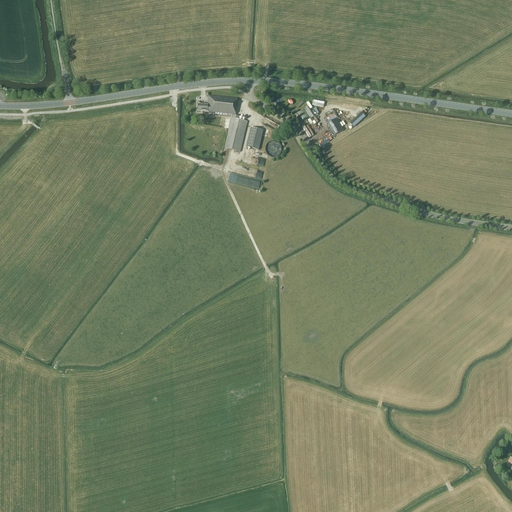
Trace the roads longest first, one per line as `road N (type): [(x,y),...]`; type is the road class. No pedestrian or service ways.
road 1 (unclassified): [(511,229),(444,219),(339,183),(288,120),(249,95),(250,80)]
road 2 (tertiary): [(511,114),(250,80)]
road 3 (tertiary): [(250,80),(0,106)]
road 4 (track): [(172,86),(177,153),(227,170)]
